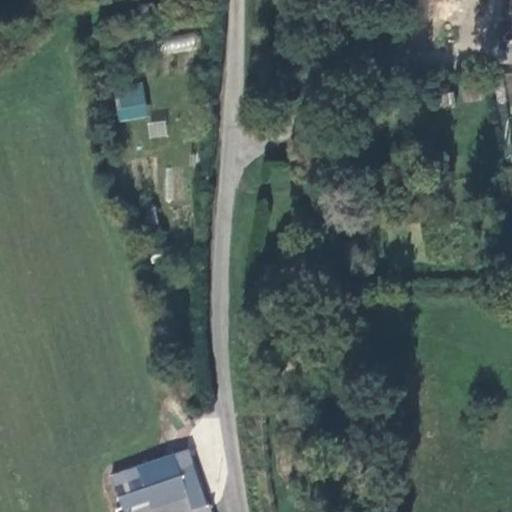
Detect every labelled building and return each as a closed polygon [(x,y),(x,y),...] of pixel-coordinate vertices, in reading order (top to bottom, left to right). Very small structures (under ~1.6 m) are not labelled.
[(161,38),(163,52),(198,48),(197,34),(161,38)] [(144,84),(114,88),(119,123),(149,118),(144,84)] [(164,120),(147,122),(149,138),(166,135),(164,120)] [(139,477),(146,499),(185,487),(187,494),(198,490),(185,451),(107,477),(112,486),(139,477)] [(146,499),(149,508),(187,495),(187,494),(185,487),(146,499)]
